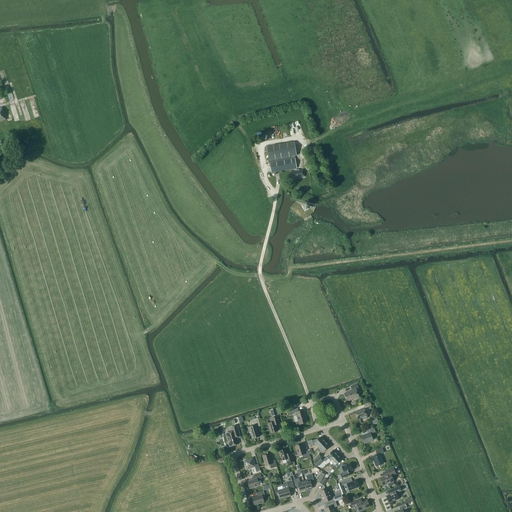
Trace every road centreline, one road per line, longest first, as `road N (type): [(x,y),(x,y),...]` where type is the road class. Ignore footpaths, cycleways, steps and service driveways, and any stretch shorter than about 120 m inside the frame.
road 1 (residential): [(317,428),(234,455),(248,511)]
road 2 (track): [(310,402),(260,277)]
